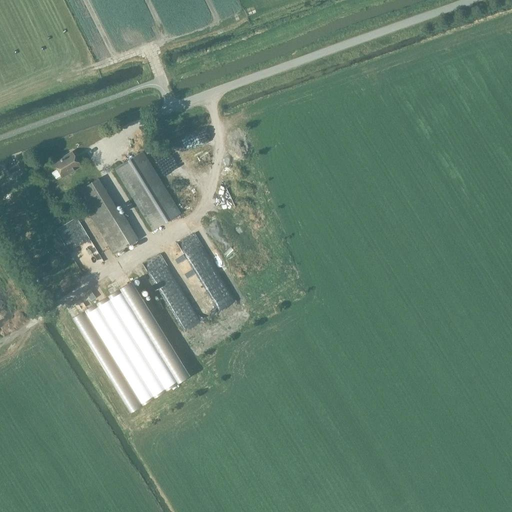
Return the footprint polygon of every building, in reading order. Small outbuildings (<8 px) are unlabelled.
[(115,169),(153,230),(180,214),(142,152),(115,169)] [(54,164),(62,178),(80,166),(72,153),(54,164)] [(76,192),(114,254),(136,241),(98,179),(76,192)] [(192,235),(180,241),(196,273),(208,267),(192,235)] [(170,258),(178,250),(171,244),(163,252),(170,258)] [(131,282),(72,319),(130,413),(189,376),(131,282)]
